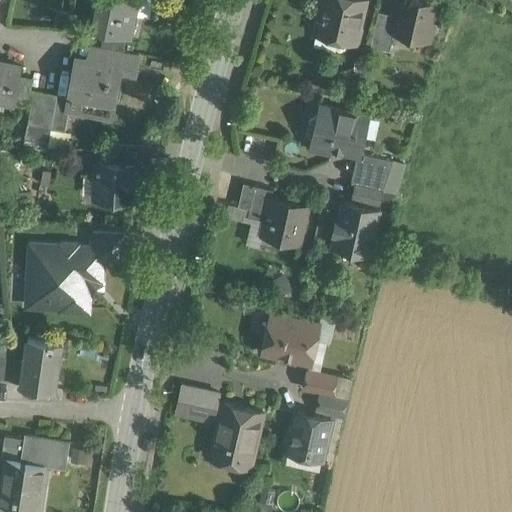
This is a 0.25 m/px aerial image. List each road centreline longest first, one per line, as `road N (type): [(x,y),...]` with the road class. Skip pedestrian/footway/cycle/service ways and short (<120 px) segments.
road 1 (tertiary): [(138,411),(241,0)]
road 2 (residential): [(138,411),(0,404)]
